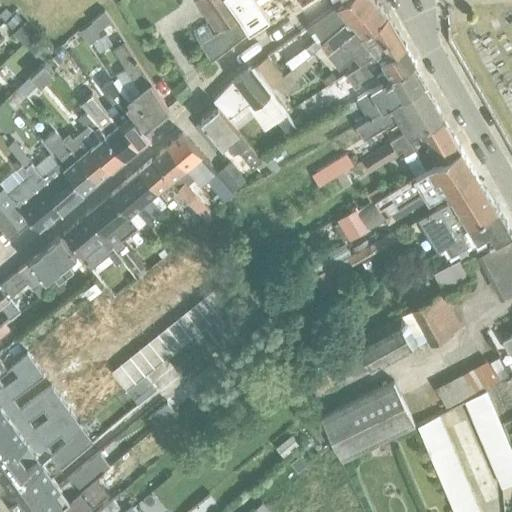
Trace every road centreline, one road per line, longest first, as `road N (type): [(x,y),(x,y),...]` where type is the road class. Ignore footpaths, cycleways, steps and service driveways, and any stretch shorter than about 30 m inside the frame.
road 1 (residential): [(332,0),(247,54),(0,268)]
road 2 (tertiary): [(412,0),(511,189)]
